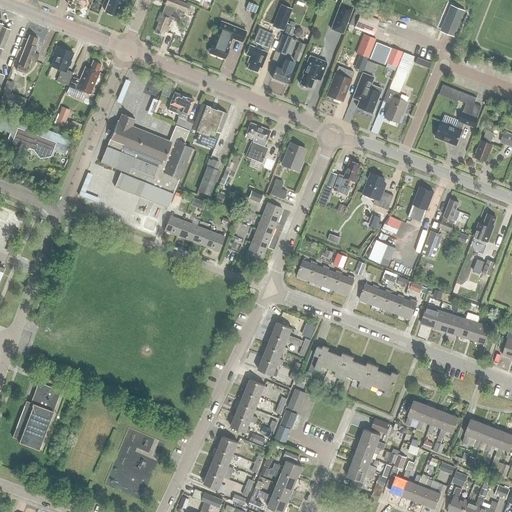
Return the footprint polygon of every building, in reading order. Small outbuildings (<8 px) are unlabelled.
[(108,0),(104,11),(108,12),(108,14),(112,15),(112,14),(116,15),(119,7),(121,8),(123,7),(125,0),(108,0)] [(160,12),(157,21),(158,22),(155,32),(162,35),(164,31),(167,32),(176,8),(187,12),(190,5),(177,0),(164,0),(163,3),(165,4),(162,13),(160,12)] [(340,2),(330,30),(343,35),(353,7),(340,2)] [(289,7),(283,5),(281,4),(272,25),(275,26),(283,29),(292,8),(289,7)] [(465,10),(451,4),(440,31),(454,37),(465,10)] [(371,14),(382,19),(385,12),(373,7),(371,14)] [(354,10),(349,23),(355,26),(360,13),(354,10)] [(354,28),(372,36),(379,21),(360,13),(354,28)] [(208,52),(209,52),(223,58),(232,37),(241,41),(245,30),(221,20),(208,52)] [(0,55),(10,30),(2,26),(3,24),(0,23),(0,55)] [(291,36),(294,28),(293,28),(287,25),(284,33),(291,36)] [(249,45),(246,55),(250,56),(247,63),(249,63),(247,68),(257,72),(259,67),(261,68),(267,52),(266,52),(273,35),(259,30),(254,43),(258,44),(256,48),(249,45)] [(292,38),(282,34),(275,51),(285,55),(292,38)] [(363,34),(356,53),(368,58),(371,50),(376,39),(363,34)] [(36,62),(39,54),(34,53),(36,47),(34,46),(37,38),(29,35),(19,62),(13,60),(9,72),(16,70),(26,73),(29,66),(31,60),(36,62)] [(298,42),(292,59),(298,61),(305,45),(298,42)] [(376,42),(370,59),(384,65),(390,48),(376,42)] [(72,72),(66,70),(73,52),(57,46),(53,55),(55,56),(51,65),(62,69),(57,81),(67,85),(72,72)] [(396,67),(402,52),(393,48),(387,64),(396,67)] [(389,104),(384,117),(397,122),(402,110),(403,110),(406,102),(399,99),(400,96),(398,96),(414,56),(403,52),(389,88),(383,102),(389,104)] [(327,62),(309,55),(302,74),(303,74),(299,84),(310,88),(314,78),(319,81),(327,62)] [(416,58),(414,63),(430,67),(431,62),(416,58)] [(281,69),(275,67),(271,77),(286,82),(293,63),(285,59),(281,69)] [(83,91),(90,94),(99,73),(97,72),(101,64),(92,61),(89,69),(85,67),(79,80),(72,77),(66,93),(80,99),(83,91)] [(335,73),(326,94),(342,101),(351,79),(350,79),(345,77),(348,70),(338,66),(335,73)] [(356,86),(351,98),(358,101),(356,106),(365,109),(364,112),(372,115),(374,109),(375,109),(374,108),(375,105),(376,101),(381,89),(371,84),(373,77),(361,72),(356,86)] [(443,85),(440,93),(458,100),(461,92),(443,85)] [(4,91),(0,101),(21,109),(25,99),(10,93),(4,91)] [(193,100),(176,93),(174,92),(168,110),(176,112),(178,114),(177,116),(178,117),(175,124),(182,127),(189,130),(193,121),(186,118),(187,114),(188,114),(193,100)] [(462,112),(458,121),(456,127),(441,121),(434,137),(455,145),(462,129),(461,129),(463,123),(473,127),(477,118),(481,106),(474,104),(476,98),(461,92),(458,100),(465,103),(462,112)] [(25,109),(32,114),(37,107),(31,102),(25,109)] [(199,131),(195,142),(213,149),(227,113),(202,103),(192,128),(199,131)] [(0,127),(11,132),(8,140),(13,142),(19,149),(29,147),(33,149),(39,157),(50,156),(55,145),(67,149),(71,139),(20,120),(21,117),(1,109),(0,111),(0,127)] [(169,141),(132,126),(135,119),(121,113),(119,121),(117,121),(101,163),(121,171),(115,187),(168,208),(180,178),(192,148),(183,145),(189,130),(175,125),(169,141)] [(67,117),(59,114),(55,124),(63,127),(67,117)] [(252,139),(251,141),(245,155),(261,162),(262,158),(263,158),(263,157),(266,148),(263,146),(270,130),(250,122),(244,136),(252,139)] [(477,149),(474,156),(485,160),(492,144),(490,143),(494,133),(486,130),(483,138),(486,139),(484,141),(480,140),(476,149),(477,149)] [(511,134),(504,131),(500,143),(511,147),(511,134)] [(300,164),(299,163),(305,149),(290,143),(281,164),(297,171),(300,164)] [(264,159),(263,158),(262,158),(261,162),(264,163),(262,168),(271,171),(274,163),(266,159),(264,159)] [(356,181),(358,175),(356,174),(360,164),(350,160),(343,177),(342,176),(341,176),(338,175),(333,189),(346,194),(349,187),(347,186),(350,179),(356,181)] [(207,167),(198,190),(209,194),(218,171),(216,170),(218,163),(212,161),(210,168),(207,167)] [(337,175),(331,172),(326,186),(332,188),(337,175)] [(382,191),(385,184),(381,183),(383,178),(370,173),(362,193),(374,198),(372,203),(387,209),(392,195),(382,191)] [(279,189),(282,182),(275,179),(269,193),(283,199),(286,191),(279,189)] [(422,221),(433,192),(419,187),(408,216),(422,221)] [(261,195),(252,191),(248,200),(257,204),(261,195)] [(174,192),(170,203),(177,206),(181,194),(174,192)] [(196,207),(199,200),(193,197),(190,205),(196,207)] [(450,231),(453,224),(452,223),(456,213),(455,212),(458,202),(450,199),(439,227),(450,231)] [(266,202),(261,217),(275,223),(281,208),(266,202)] [(343,212),(345,206),(339,204),(337,210),(343,212)] [(242,210),(240,218),(246,220),(249,212),(242,210)] [(479,223),(474,237),(486,241),(489,235),(490,231),(492,232),(494,225),(493,225),(496,217),(487,214),(483,225),(479,223)] [(368,224),(367,223),(366,225),(368,226),(367,227),(369,227),(376,229),(380,218),(372,215),(368,224)] [(164,231),(175,235),(181,220),(170,216),(164,231)] [(261,217),(256,230),(270,235),(275,223),(261,217)] [(193,225),(181,220),(175,235),(188,239),(193,225)] [(393,235),(396,228),(387,223),(383,230),(393,235)] [(188,239),(203,245),(209,230),(193,225),(188,239)] [(217,251),(223,236),(209,230),(203,245),(217,251)] [(265,249),(270,235),(256,230),(250,244),(265,249)] [(433,258),(442,235),(430,230),(421,253),(433,258)] [(468,234),(469,233),(464,232),(463,234),(468,235),(465,242),(469,244),(472,236),(468,234)] [(463,234),(461,233),(458,240),(465,243),(465,242),(468,235),(463,234)] [(338,243),(339,236),(328,234),(327,240),(338,243)] [(231,235),(226,248),(233,251),(238,238),(231,235)] [(376,240),(368,258),(388,266),(395,248),(376,240)] [(265,249),(250,244),(245,255),(260,261),(265,249)] [(474,266),(480,247),(473,245),(467,263),(474,266)] [(326,249),(324,256),(331,258),(333,252),(326,249)] [(337,253),(335,259),(345,263),(347,257),(337,253)] [(480,273),(484,262),(477,259),(473,271),(480,273)] [(486,259),(481,273),(482,273),(489,276),(495,263),(486,259)] [(309,280),(315,264),(316,263),(310,260),(310,262),(303,260),(297,276),(309,280)] [(361,276),(365,264),(359,261),(354,273),(361,276)] [(309,280),(322,285),(328,269),(329,267),(323,265),(322,267),(315,264),(309,280)] [(334,290),(340,274),(341,272),(336,270),(335,272),(328,269),(322,285),(334,290)] [(386,273),(384,278),(389,280),(394,282),(396,277),(386,273)] [(347,277),(340,274),(334,290),(347,295),(354,277),(348,275),(347,277)] [(406,287),(408,280),(399,277),(396,283),(406,287)] [(422,286),(412,282),(409,289),(419,293),(419,292),(422,286)] [(372,287),(365,284),(359,299),(372,304),(378,288),(378,286),(373,284),(372,287)] [(479,302),(485,288),(478,285),(472,300),(479,302)] [(372,304),(385,309),(390,293),(391,291),(385,289),(385,291),(378,288),(372,304)] [(442,292),(434,290),(432,296),(440,298),(442,292)] [(397,296),(390,293),(385,309),(397,314),(403,298),(403,296),(398,294),(397,296)] [(410,301),(403,298),(397,314),(409,319),(416,301),(411,299),(410,301)] [(421,323),(433,327),(439,310),(426,306),(421,320),(421,323)] [(446,331),(451,314),(439,310),(433,327),(446,331)] [(446,331),(459,336),(464,318),(451,314),(446,331)] [(476,322),(471,320),(464,318),(459,336),(471,340),(476,322)] [(272,333),(272,334),(287,340),(287,341),(300,346),(302,341),(289,336),(292,328),(277,322),(272,333)] [(491,327),(476,322),(471,340),(485,344),(491,327)] [(306,323),(301,335),(310,338),(315,326),(306,323)] [(283,352),(282,352),(286,354),(286,353),(288,349),(284,348),(287,341),(287,340),(272,334),(267,346),(283,352)] [(508,338),(502,355),(511,358),(511,339),(508,338)] [(507,342),(500,340),(498,348),(504,350),(507,342)] [(267,346),(262,357),(278,364),(281,366),(283,361),(280,360),(282,352),(283,352),(267,346)] [(303,356),(306,348),(301,346),(298,354),(303,356)] [(311,375),(314,368),(320,370),(321,369),(334,374),(333,376),(345,380),(345,378),(359,383),(358,385),(370,390),(370,388),(383,393),(383,395),(389,397),(398,374),(391,371),(389,377),(376,373),(378,366),(367,362),(365,368),(351,363),(354,357),(342,353),(340,358),(327,353),(329,348),(323,346),(322,348),(317,346),(313,355),(314,355),(308,373),(311,375)] [(277,377),(279,372),(275,371),(278,364),(262,357),(258,369),(277,377)] [(293,380),(297,371),(292,369),(288,378),(293,380)] [(266,394),(262,393),(265,385),(250,379),(245,391),(260,397),(260,398),(264,399),(266,394)] [(30,403),(25,401),(11,437),(19,440),(18,442),(38,450),(60,391),(38,382),(30,403)] [(287,407),(298,411),(305,393),(294,389),(287,407)] [(245,391),(240,403),(255,410),(256,409),(259,410),(261,406),(257,404),(260,398),(260,397),(245,391)] [(425,405),(414,401),(408,416),(409,416),(406,424),(410,425),(413,418),(420,420),(425,405)] [(240,403),(235,414),(251,421),(256,423),(258,418),(253,416),(255,410),(240,403)] [(424,422),(430,424),(436,409),(425,405),(420,420),(417,428),(421,430),(424,422)] [(445,413),(436,409),(430,424),(427,432),(432,434),(435,426),(440,428),(445,413)] [(291,428),(296,415),(285,410),(280,423),(291,428)] [(458,418),(445,413),(440,428),(441,428),(438,436),(443,438),(446,430),(453,433),(458,418)] [(251,421),(235,414),(231,426),(249,433),(251,429),(248,428),(251,421)] [(390,424),(374,418),(371,428),(387,434),(390,424)] [(470,436),(475,438),(481,423),(470,419),(464,434),(465,434),(462,443),(467,444),(470,436)] [(493,427),(481,423),(475,438),(472,446),(477,448),(481,440),(487,442),(493,427)] [(290,429),(279,425),(274,438),(284,442),(290,429)] [(503,431),(493,427),(487,442),(484,451),(478,468),(485,470),(489,458),(488,458),(490,454),(488,453),(489,453),(491,448),(496,450),(503,431)] [(377,441),(379,435),(364,430),(359,442),(380,449),(383,450),(385,444),(377,441)] [(511,444),(511,434),(503,431),(496,450),(495,455),(500,457),(503,448),(510,451),(511,444)] [(265,439),(252,433),(249,440),(262,445),(265,439)] [(233,454),(238,442),(223,436),(218,448),(233,454)] [(425,441),(423,447),(431,450),(433,444),(425,441)] [(359,442),(355,453),(371,459),(373,453),(378,455),(380,449),(359,442)] [(408,452),(416,454),(419,447),(410,444),(408,452)] [(218,448),(213,460),(228,466),(233,454),(218,448)] [(296,462),(299,456),(286,451),(283,457),(296,462)] [(368,465),(371,459),(355,453),(351,464),(366,470),(375,473),(376,468),(368,465)] [(389,461),(394,463),(397,456),(392,454),(389,461)] [(393,466),(401,469),(405,457),(398,454),(393,466)] [(469,456),(466,466),(472,468),(475,459),(469,456)] [(233,469),(228,466),(213,460),(208,472),(224,478),(229,480),(233,469)] [(390,491),(400,495),(407,480),(410,471),(411,471),(414,462),(408,460),(405,469),(406,470),(402,479),(396,476),(390,491)] [(272,469),(276,470),(279,472),(297,479),(302,467),(287,461),(284,467),(275,463),(272,469)] [(438,470),(445,472),(447,465),(441,463),(438,470)] [(375,473),(366,470),(351,464),(346,477),(352,479),(349,487),(359,490),(364,476),(373,479),(375,473)] [(499,469),(498,474),(504,477),(508,466),(502,464),(499,469)] [(263,466),(260,474),(267,477),(269,473),(270,469),(263,466)] [(497,475),(498,474),(499,469),(491,466),(489,472),(497,475)] [(297,479),(279,472),(276,470),(274,475),(279,477),(277,484),(292,490),(297,479)] [(467,476),(456,471),(451,483),(463,487),(467,476)] [(224,478),(208,472),(204,483),(219,489),(224,478)] [(413,483),(407,480),(400,495),(412,500),(418,485),(421,476),(417,474),(413,483)] [(387,478),(379,475),(376,485),(383,488),(387,478)] [(418,485),(412,500),(423,504),(429,488),(432,480),(427,478),(424,487),(418,485)] [(435,491),(429,488),(423,504),(434,508),(440,493),(439,493),(443,484),(438,482),(435,491)] [(292,490),(277,484),(272,496),(287,502),(292,490)] [(510,490),(498,485),(494,495),(506,500),(510,490)] [(447,511),(462,511),(467,501),(458,497),(461,489),(456,487),(452,497),(453,497),(447,511)] [(481,488),(479,494),(484,496),(487,490),(481,488)] [(204,493),(203,496),(201,501),(204,502),(200,511),(207,511),(211,504),(213,499),(214,496),(204,493)] [(278,511),(283,511),(287,502),(272,496),(264,493),(262,498),(270,502),(268,507),(278,511)] [(243,505),(245,499),(234,494),(231,500),(243,505)] [(184,508),(188,499),(182,496),(178,506),(184,508)] [(214,496),(213,499),(211,504),(220,508),(223,500),(214,496)] [(476,511),(479,506),(481,506),(482,503),(484,498),(478,496),(475,504),(467,501),(462,511),(476,511)] [(258,511),(262,503),(255,500),(256,498),(252,497),(247,506),(258,511)] [(482,503),(481,506),(479,506),(476,511),(493,511),(497,503),(492,501),(490,505),(482,503)]
